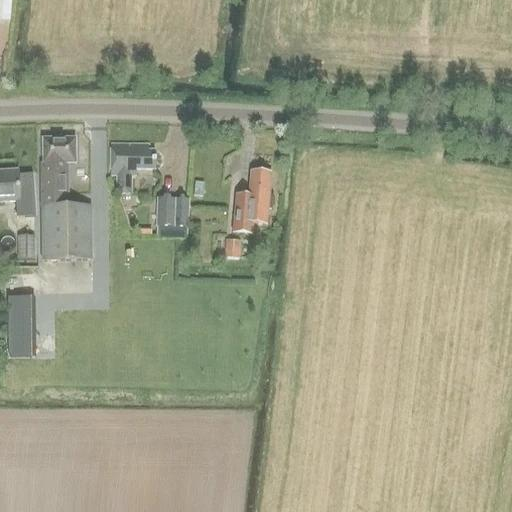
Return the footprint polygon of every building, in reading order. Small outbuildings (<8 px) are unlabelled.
[(0,0),(0,22),(8,23),(12,0),(0,0)] [(42,268),(97,268),(97,209),(69,209),(68,164),(74,164),(73,142),(44,142),(44,166),(41,166),(42,268)] [(110,177),(117,178),(116,196),(132,196),(133,173),(153,174),(154,155),(148,154),(149,148),(111,147),(110,177)] [(18,202),(28,202),(28,188),(18,188),(18,175),(0,175),(0,205),(18,205),(18,202)] [(272,209),(273,202),(272,199),(268,199),(269,177),(252,175),(249,208),(235,206),(233,236),(247,237),(248,225),(266,226),(267,212),(270,212),(272,209)] [(189,230),(190,201),(158,199),(157,229),(189,230)] [(35,262),(35,237),(18,237),(19,262),(35,262)] [(240,261),(242,243),(226,241),(224,259),(240,261)] [(30,300),(9,300),(9,360),(30,359),(30,300)]
